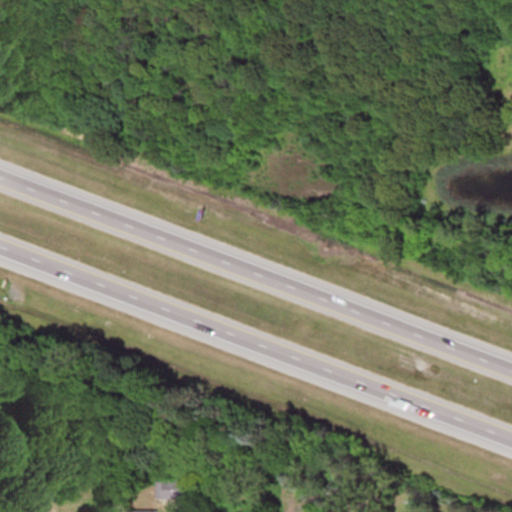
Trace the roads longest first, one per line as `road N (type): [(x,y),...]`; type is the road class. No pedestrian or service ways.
road 1 (motorway): [(0,248),(511,441)]
road 2 (motorway): [(511,369),(0,176)]
